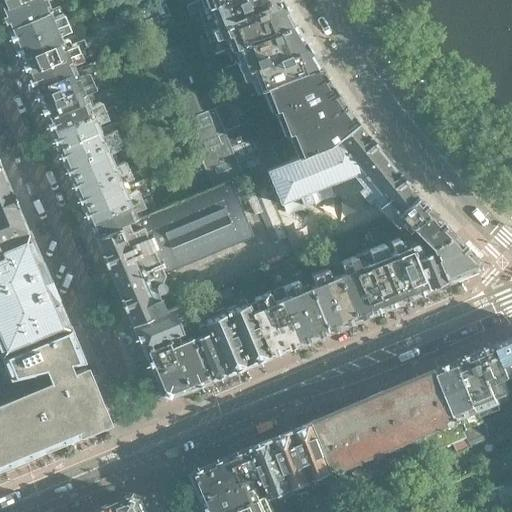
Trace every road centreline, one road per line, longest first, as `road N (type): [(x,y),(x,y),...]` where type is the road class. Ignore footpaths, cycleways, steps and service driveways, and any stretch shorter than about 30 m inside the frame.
road 1 (tertiary): [(146,447),(511,294)]
road 2 (residential): [(0,90),(146,447)]
road 3 (primary): [(511,228),(447,167),(331,0)]
road 4 (tertiary): [(0,509),(146,447)]
